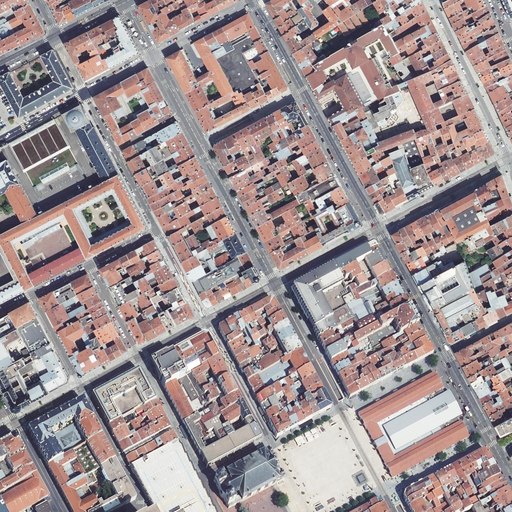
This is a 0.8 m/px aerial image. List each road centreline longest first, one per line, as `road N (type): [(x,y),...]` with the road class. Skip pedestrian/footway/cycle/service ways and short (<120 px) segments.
road 1 (tertiary): [(496,449),(252,2)]
road 2 (tertiary): [(401,511),(201,143)]
road 3 (residential): [(131,511),(140,497),(32,295)]
road 4 (residential): [(0,393),(58,503)]
